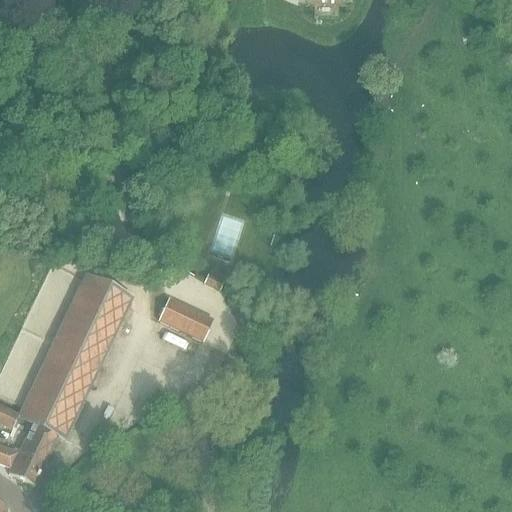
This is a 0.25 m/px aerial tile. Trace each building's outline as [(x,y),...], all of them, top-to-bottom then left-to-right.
[(207,275),(203,285),(218,292),(223,283),(207,275)] [(7,476),(31,487),(33,488),(56,437),(64,441),(130,301),(85,280),(18,420),(30,426),(18,452),(13,450),(11,454),(0,449),(0,466),(9,471),(7,476)] [(167,302),(157,324),(176,333),(200,344),(210,323),(167,302)] [(0,425),(10,430),(17,415),(0,407),(0,425)] [(117,424),(135,415),(130,407),(112,416),(117,424)]
